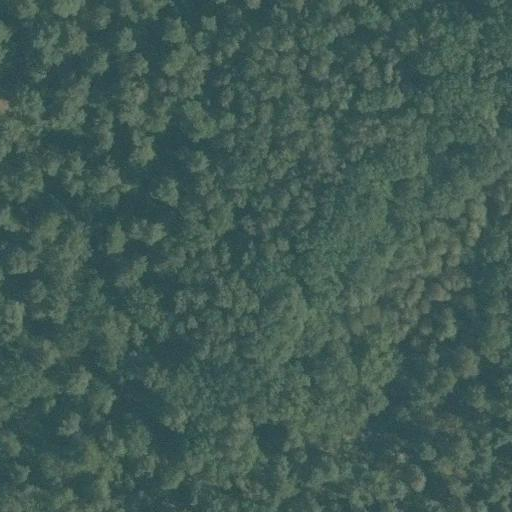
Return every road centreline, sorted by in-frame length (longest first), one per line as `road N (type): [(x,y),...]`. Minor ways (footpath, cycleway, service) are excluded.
road 1 (track): [(6,511),(174,406),(430,0)]
road 2 (track): [(264,511),(155,394),(0,115)]
